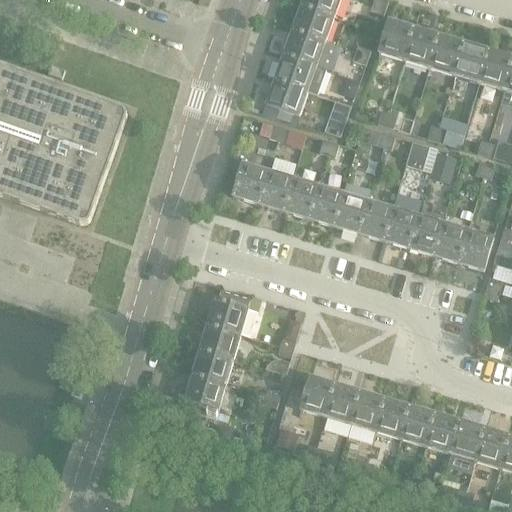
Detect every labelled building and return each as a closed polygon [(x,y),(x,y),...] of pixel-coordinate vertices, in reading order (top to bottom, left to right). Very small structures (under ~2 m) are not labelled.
[(305,0),(302,10),(335,22),(342,0),(305,0)] [(377,0),(376,0),(374,7),(387,12),(390,4),(377,0)] [(387,12),(374,7),(371,15),(384,20),(387,12)] [(302,10),(293,34),(326,46),(335,22),(302,10)] [(415,31),(390,23),(380,57),(405,65),(415,31)] [(441,39),(415,31),(405,65),(431,73),(441,39)] [(293,34),(284,59),(318,71),(326,46),(293,34)] [(466,46),(441,39),(431,73),(456,80),(466,46)] [(490,53),(466,46),(456,80),(480,87),(490,53)] [(359,49),(356,56),(369,61),(372,54),(359,49)] [(511,70),(511,59),(490,53),(480,87),(505,94),(511,70)] [(369,61),(356,56),(353,64),(367,69),(369,61)] [(284,59),(276,83),(309,95),(318,71),(284,59)] [(0,197),(80,227),(82,227),(83,227),(85,227),(86,227),(87,226),(89,225),(90,224),(91,223),(91,222),(127,122),(127,120),(127,119),(127,117),(127,116),(126,115),(125,113),(124,112),(123,112),(122,111),(0,67),(0,197)] [(52,69),(49,77),(63,82),(66,74),(52,69)] [(276,83),(267,108),(281,113),(294,118),(300,120),(309,95),(276,83)] [(281,113),(278,122),(291,126),(294,118),(281,113)] [(382,114),(378,128),(386,130),(390,117),(382,114)] [(397,119),(390,117),(386,130),(393,133),(397,119)] [(283,131),(274,129),(270,142),(279,145),(283,131)] [(432,129),(428,143),(436,145),(440,132),(432,129)] [(290,133),(283,131),(279,145),(286,147),(290,133)] [(447,134),(440,132),(436,145),(443,147),(447,134)] [(388,139),(380,136),(376,150),(384,152),(388,139)] [(396,141),(388,139),(384,152),(392,154),(396,141)] [(332,146),(324,144),(320,157),(329,159),(332,146)] [(482,144),(478,158),(486,160),(489,146),(482,144)] [(332,146),(329,159),(336,162),(340,148),(332,146)] [(415,146),(408,171),(418,174),(425,150),(415,146)] [(497,149),(489,146),(486,160),(493,162),(497,149)] [(439,153),(430,151),(426,164),(435,167),(439,153)] [(446,156),(439,153),(435,167),(442,169),(446,156)] [(488,168),(480,166),(476,179),(484,182),(488,168)] [(233,200),(260,208),(270,174),(243,167),(233,200)] [(496,170),(488,168),(484,182),(492,184),(496,170)] [(295,182),(270,174),(260,208),(285,216),(295,182)] [(320,189),(295,182),(285,216),(310,223),(320,189)] [(344,196),(320,189),(310,223),(334,230),(344,196)] [(369,204),(344,196),(334,230),(359,238),(369,204)] [(394,211),(369,204),(359,238),(384,245),(394,211)] [(419,219),(394,211),(384,245),(409,252),(419,219)] [(444,226),(419,219),(409,252),(434,260),(444,226)] [(469,233),(444,226),(434,260),(459,267),(469,233)] [(495,241),(469,233),(459,267),(485,275),(495,241)] [(511,237),(504,235),(502,243),(511,245),(511,237)] [(511,245),(502,243),(499,251),(511,254),(511,245)] [(503,289),(489,285),(487,292),(501,296),(503,289)] [(501,296),(487,292),(485,301),(498,305),(501,296)] [(252,304),(222,295),(220,304),(249,313),(252,304)] [(251,341),(259,316),(250,313),(249,313),(220,304),(216,302),(208,329),(242,339),(242,338),(251,341)] [(242,339),(208,329),(201,354),(234,364),(242,339)] [(488,340),(474,336),(472,344),(485,348),(488,340)] [(295,354),(297,346),(283,342),(281,350),(295,354)] [(295,354),(281,350),(279,358),(292,362),(295,354)] [(234,364),(201,354),(193,379),(227,389),(234,364)] [(227,389),(193,379),(186,404),(220,414),(227,389)] [(301,414),(327,421),(337,387),(311,380),(301,414)] [(362,395),(337,387),(327,421),(352,429),(362,395)] [(269,392),(266,400),(280,404),(282,396),(269,392)] [(387,402),(362,395),(352,429),(377,436),(387,402)] [(280,404),(266,400),(264,408),(278,412),(280,404)] [(412,410),(387,402),(377,436),(402,444),(412,410)] [(437,417),(412,410),(402,444),(427,451),(437,417)] [(462,424),(437,417),(427,451),(452,458),(462,424)] [(486,432),(462,424),(452,458),(476,466),(486,432)] [(510,439),(486,432),(476,466),(500,473),(510,439)] [(511,439),(510,439),(500,473),(511,476),(511,439)] [(310,449),(306,463),(314,465),(318,452),(310,449)] [(326,454),(318,452),(314,465),(322,467),(326,454)] [(360,464),(356,477),(364,480),(368,467),(360,464)] [(375,469),(368,467),(364,480),(372,482),(375,469)] [(410,479),(406,492),(414,495),(418,481),(410,479)] [(425,483),(418,481),(414,495),(421,497),(425,483)] [(460,494),(456,507),(463,509),(467,496),(460,494)] [(475,498),(467,496),(463,509),(471,511),(475,498)]
